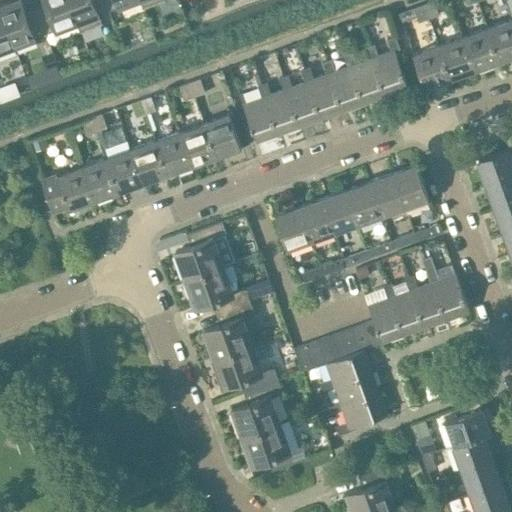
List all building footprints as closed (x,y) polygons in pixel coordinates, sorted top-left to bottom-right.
[(11,0),(0,4),(0,7),(15,47),(37,39),(36,36),(46,32),(36,5),(26,9),(22,0),(13,0),(12,1),(11,0)] [(45,0),(46,1),(36,5),(46,32),(56,28),(57,32),(78,24),(80,28),(81,28),(70,0),(45,0)] [(99,12),(110,8),(106,0),(70,0),(81,28),(102,20),(99,12)] [(141,0),(144,6),(145,6),(142,0),(106,0),(110,8),(119,4),(120,8),(140,0),(141,0)] [(431,0),(424,3),(429,17),(439,14),(434,0),(431,0)] [(399,12),(402,20),(417,15),(419,21),(429,17),(424,3),(399,12)] [(0,52),(15,47),(0,7),(0,52)] [(511,54),(511,17),(511,16),(487,25),(499,59),(511,54)] [(499,59),(487,25),(462,34),(475,68),(499,59)] [(475,68),(462,34),(438,42),(450,76),(475,68)] [(372,55),(386,94),(408,86),(395,50),(400,48),(396,35),(386,38),(390,49),(378,53),(372,55)] [(413,51),(425,86),(450,76),(438,42),(413,51)] [(372,55),(378,53),(374,43),(365,46),(369,56),(356,61),(351,63),(365,102),(386,94),(372,55)] [(351,63),(356,61),(353,50),(344,53),(348,64),(335,68),(329,71),(343,109),(365,102),(351,63)] [(329,71),(335,68),(331,58),(322,61),(326,72),(313,76),(308,78),(322,117),(343,109),(329,71)] [(308,78),(313,76),(310,65),(301,69),(304,79),(292,84),(286,86),(300,125),(322,117),(308,78)] [(286,86),(292,84),(288,73),(279,76),(283,87),(271,91),(265,93),(279,132),(300,125),(286,86)] [(190,81),(195,95),(205,92),(200,77),(190,81)] [(180,84),(185,99),(195,95),(190,81),(180,84)] [(243,101),(256,140),(279,132),(265,93),(271,91),(267,81),(258,84),(261,95),(243,101)] [(141,98),(146,113),(157,109),(151,94),(141,98)] [(146,113),(141,98),(131,102),(136,117),(146,113)] [(204,120),(216,155),(242,146),(229,111),(204,120)] [(92,116),(97,130),(107,127),(102,112),(92,116)] [(82,119),(87,134),(97,130),(92,116),(82,119)] [(179,129),(192,163),(216,155),(204,120),(179,129)] [(155,138),(167,172),(192,163),(179,129),(155,138)] [(43,134),(30,139),(34,151),(47,146),(43,135),(43,134)] [(130,147),(142,181),(167,172),(155,138),(130,147)] [(106,156),(118,190),(142,181),(130,147),(106,156)] [(511,157),(508,147),(479,158),(488,182),(511,173),(511,157)] [(82,164),(94,198),(118,190),(106,156),(82,164)] [(392,172),(405,206),(429,198),(416,163),(392,172)] [(41,177),(53,212),(69,206),(69,207),(94,198),(82,164),(56,173),(56,171),(41,177)] [(405,206),(392,172),(369,180),(381,215),(405,206)] [(496,205),(511,199),(511,173),(488,182),(496,205)] [(381,215),(369,180),(346,188),(358,223),(381,215)] [(358,223),(346,188),(322,197),(335,231),(358,223)] [(335,231),(322,197),(299,205),(312,239),(335,231)] [(504,229),(511,226),(511,199),(496,205),(504,229)] [(312,239),(299,205),(275,213),(288,248),(312,239)] [(185,278),(225,263),(216,236),(226,233),(222,220),(186,232),(190,244),(176,250),(185,278)] [(433,224),(414,231),(417,240),(436,233),(433,224)] [(414,231),(395,238),(398,247),(417,240),(414,231)] [(386,241),(367,248),(370,257),(389,250),(386,241)] [(345,256),(348,265),(370,257),(367,248),(345,256)] [(426,269),(435,265),(431,254),(422,258),(426,269)] [(340,257),(320,264),(324,273),(343,266),(340,257)] [(225,263),(185,278),(195,306),(211,300),(215,311),(250,299),(245,287),(235,290),(225,263)] [(320,264),(301,271),(304,280),(324,273),(320,264)] [(369,274),(366,264),(356,267),(359,277),(360,277),(369,274)] [(411,286),(425,325),(446,318),(433,279),(439,277),(435,265),(426,269),(430,280),(417,284),(411,286)] [(455,271),(439,277),(433,279),(446,318),(469,310),(455,271)] [(390,294),(404,333),(425,325),(411,286),(417,284),(414,274),(404,277),(408,287),(396,291),(390,294)] [(368,302),(374,318),(382,341),(404,333),(390,294),(396,291),(392,281),(383,284),(387,295),(368,302)] [(250,299),(215,311),(219,323),(204,328),(214,356),(254,342),(244,315),(254,311),(250,299)] [(382,341),(374,318),(361,322),(370,345),(382,341)] [(358,349),(364,347),(370,345),(361,322),(350,326),(358,349)] [(339,330),(347,353),(358,349),(350,326),(339,330)] [(328,335),(336,357),(347,353),(339,330),(328,335)] [(316,339),(325,361),(336,357),(328,335),(316,339)] [(306,342),(314,365),(325,361),(316,339),(306,342)] [(254,342),(214,356),(224,384),(239,379),(243,390),(278,378),(274,365),(264,369),(254,342)] [(294,347),(302,369),(314,365),(306,342),(294,347)] [(333,383),(372,369),(364,347),(358,349),(347,353),(336,357),(325,361),(331,378),(320,381),(323,390),(334,386),(333,383)] [(340,404),(379,390),(372,369),(333,383),(334,386),(338,399),(328,403),(331,412),(342,408),(340,404)] [(242,435),(282,421),(273,394),(283,390),(278,378),(243,390),(247,402),(232,407),(242,435)] [(340,404),(342,408),(346,420),(335,424),(339,433),(352,429),(351,426),(387,413),(379,390),(340,404)] [(482,406),(445,420),(453,444),(491,431),(482,406)] [(282,421),(242,435),(252,463),(267,457),(272,469),(306,457),(302,444),(292,448),(282,421)] [(422,455),(431,452),(431,451),(437,449),(431,432),(424,435),(422,429),(414,431),(417,440),(422,455)] [(491,431),(453,444),(462,467),(491,457),(483,434),(491,431)] [(430,478),(439,475),(431,452),(422,455),(430,478)] [(491,457),(462,467),(470,491),(500,480),(491,457)] [(393,462),(358,475),(362,487),(347,492),(353,511),(379,511),(397,506),(387,479),(397,475),(393,462)] [(439,502),(447,499),(439,475),(430,478),(439,502)] [(500,480),(470,491),(477,511),(484,511),(508,504),(500,480)] [(452,511),(447,499),(439,502),(442,511),(452,511)]
